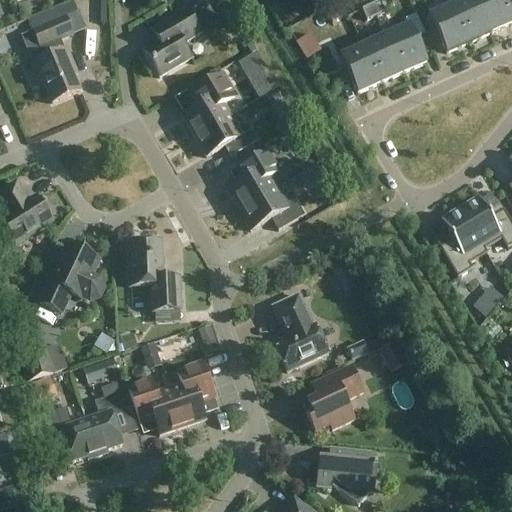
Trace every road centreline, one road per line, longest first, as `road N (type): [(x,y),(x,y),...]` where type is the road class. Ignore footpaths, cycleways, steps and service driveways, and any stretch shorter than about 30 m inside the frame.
road 1 (residential): [(511,123),(456,187),(413,199),(369,130),(375,117),(511,54)]
road 2 (residential): [(259,441),(222,319),(219,265),(174,190)]
road 3 (residential): [(89,511),(83,493),(233,442),(259,441)]
road 4 (residential): [(43,148),(83,210),(97,217),(128,216),(174,190)]
